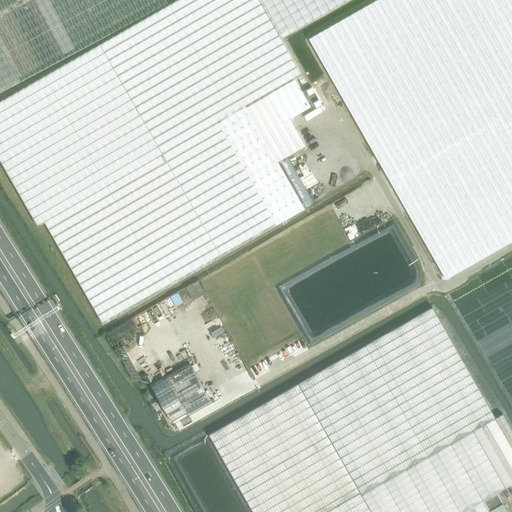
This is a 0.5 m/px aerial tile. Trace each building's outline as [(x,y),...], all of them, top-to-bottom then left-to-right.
[(0,0),(0,92),(110,33),(167,3),(165,0),(0,0)] [(305,208),(278,161),(246,107),(294,79),(301,75),(283,40),(281,37),(345,0),(177,0),(0,101),(0,160),(37,226),(44,222),(102,324),(305,208)] [(511,0),(376,0),(309,39),(392,184),(446,280),(511,241),(511,0)] [(294,79),(246,107),(278,161),(305,145),(289,118),(310,106),(294,79)] [(432,308),(208,435),(253,511),(486,511),(502,503),(498,496),(496,493),(511,484),(511,431),(502,414),(495,418),(432,308)] [(147,341),(156,357),(162,354),(152,338),(147,341)] [(189,362),(150,385),(173,424),(212,403),(189,362)] [(502,503),(486,511),(507,511),(503,504),(502,503)]
